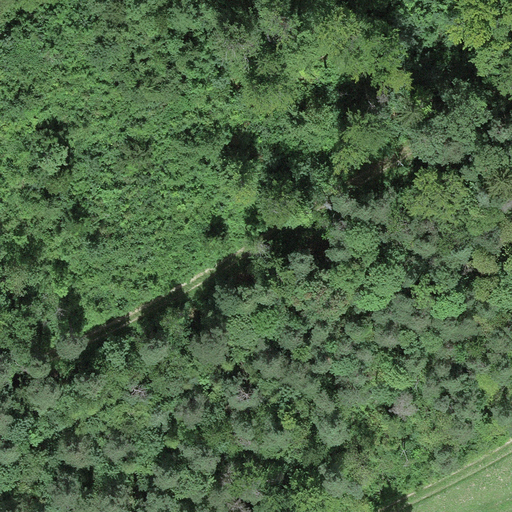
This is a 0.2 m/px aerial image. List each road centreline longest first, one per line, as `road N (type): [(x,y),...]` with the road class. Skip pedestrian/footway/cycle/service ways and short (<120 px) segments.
road 1 (track): [(511,40),(472,94),(288,233),(134,319),(0,371)]
road 2 (track): [(380,511),(511,442)]
